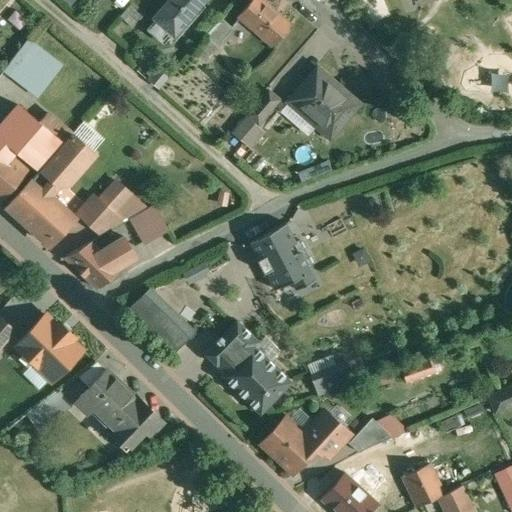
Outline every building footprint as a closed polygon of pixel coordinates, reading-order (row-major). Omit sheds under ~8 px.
[(169,0),(155,17),(174,34),(203,0),(169,0)] [(291,25),(262,0),(252,0),(239,15),(274,45),(291,25)] [(127,14),(137,23),(147,13),(137,4),(127,14)] [(234,28),(222,18),(206,36),(208,38),(218,46),(234,28)] [(208,38),(195,52),(205,61),(218,46),(208,38)] [(64,66),(31,40),(5,72),(38,98),(64,66)] [(172,73),(157,61),(149,71),(153,75),(151,77),(161,86),(172,73)] [(342,87),(318,66),(288,101),(331,138),(358,107),(339,91),(342,87)] [(269,90),(248,114),(259,123),(280,99),(269,90)] [(0,126),(0,198),(0,199),(25,170),(9,155),(16,146),(18,148),(17,150),(40,170),(63,143),(40,123),(19,104),(0,126)] [(72,133),(49,113),(40,123),(63,143),(72,133)] [(40,170),(8,206),(50,244),(75,217),(50,194),(60,183),(70,183),(96,153),(72,133),(63,143),(40,170)] [(117,180),(100,199),(125,222),(148,209),(117,180)] [(95,194),(77,213),(102,235),(125,222),(100,199),(95,194)] [(173,205),(101,249),(119,267),(186,226),(173,205)] [(318,283),(284,220),(249,239),(283,303),(318,283)] [(92,240),(64,257),(97,288),(121,268),(119,267),(101,249),(92,240)] [(183,270),(192,284),(213,271),(204,257),(183,270)] [(153,286),(130,312),(177,354),(200,329),(153,286)] [(82,347),(33,300),(5,330),(53,377),(82,347)] [(237,320),(224,333),(235,344),(244,335),(255,345),(259,341),(237,320)] [(255,345),(244,335),(235,344),(224,333),(205,353),(217,365),(219,363),(226,370),(221,375),(260,413),(292,381),(255,345)] [(82,347),(53,377),(54,382),(59,389),(79,375),(97,361),(82,347)] [(348,360),(311,375),(318,394),(356,380),(348,360)] [(97,361),(79,375),(90,386),(106,370),(97,361)] [(136,398),(106,370),(90,386),(76,401),(87,412),(94,405),(113,423),(110,426),(130,445),(145,429),(150,434),(163,421),(138,397),(136,398)] [(17,391),(0,403),(0,418),(8,428),(40,404),(59,390),(59,389),(54,382),(46,380),(23,398),(17,391)] [(59,390),(40,404),(51,418),(70,404),(59,390)] [(500,390),(488,395),(495,412),(507,406),(500,390)] [(303,433),(285,416),(261,442),(294,473),(317,448),(321,452),(323,450),(327,453),(332,453),(350,433),(324,409),(303,433)] [(392,437),(372,417),(349,442),(359,452),(368,447),(392,437)] [(421,428),(393,438),(403,466),(430,456),(421,428)] [(352,479),(345,473),(321,498),(336,511),(370,511),(378,503),(370,496),(397,470),(379,453),(352,479)] [(429,462),(402,475),(417,506),(438,496),(439,496),(444,493),(429,462)] [(511,511),(511,465),(493,474),(509,511),(511,511)] [(475,511),(462,485),(444,493),(439,496),(446,511),(475,511)]
